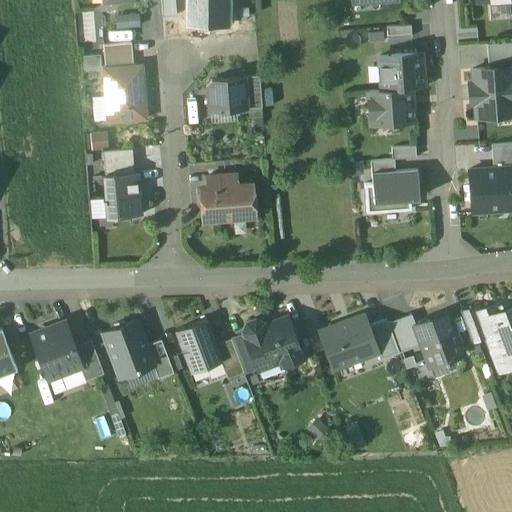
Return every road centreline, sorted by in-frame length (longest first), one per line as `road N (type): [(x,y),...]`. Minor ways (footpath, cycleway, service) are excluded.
road 1 (residential): [(169,279),(168,56),(256,45)]
road 2 (residential): [(443,272),(169,279)]
road 3 (residential): [(445,0),(443,272)]
road 4 (residential): [(169,279),(0,283)]
